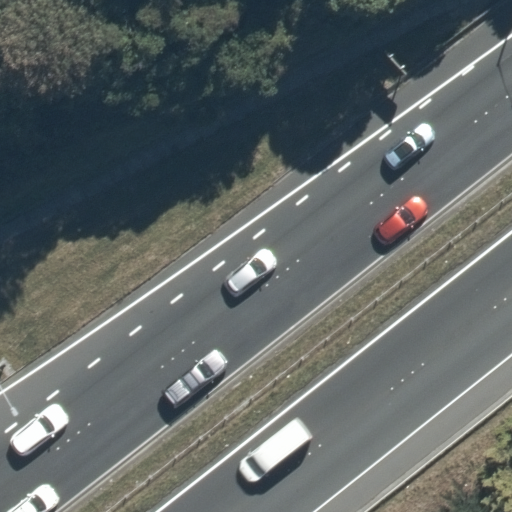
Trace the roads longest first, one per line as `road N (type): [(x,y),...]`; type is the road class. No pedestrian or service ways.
road 1 (trunk): [(147,376),(511,93)]
road 2 (trunk): [(511,300),(242,511)]
road 3 (trunk): [(0,488),(147,376)]
road 4 (trunk): [(0,428),(147,376)]
